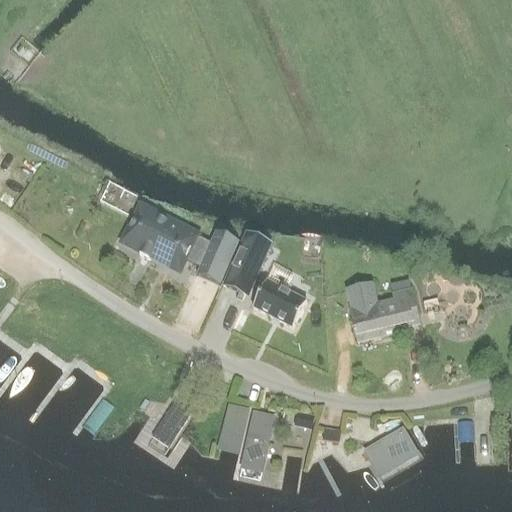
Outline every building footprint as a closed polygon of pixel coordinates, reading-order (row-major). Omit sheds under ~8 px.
[(131,213),(136,195),(111,187),(105,206),(131,213)] [(142,210),(124,244),(142,253),(140,257),(150,262),(152,258),(179,272),(185,261),(201,269),(197,277),(220,287),(239,244),(216,234),(211,246),(142,210)] [(249,236),(226,287),(250,298),(273,247),(249,236)] [(292,329),(305,303),(265,282),(252,309),(292,329)] [(404,318),(416,315),(411,292),(393,296),(395,303),(377,307),(373,288),(349,293),(353,311),(351,312),(352,317),(355,331),(353,331),(354,336),(356,336),(357,342),(407,331),(404,318)] [(225,319),(231,297),(222,294),(215,316),(225,319)] [(423,303),(426,316),(440,313),(437,300),(423,303)] [(194,409),(177,400),(149,447),(165,457),(194,409)] [(149,405),(145,402),(140,411),(144,413),(149,405)] [(275,415),(256,410),(243,469),(262,473),(275,415)] [(295,425),(312,429),(315,419),(297,415),(295,425)] [(403,428),(364,452),(382,481),(421,457),(403,428)] [(325,432),(323,443),(338,445),(340,434),(325,432)]
